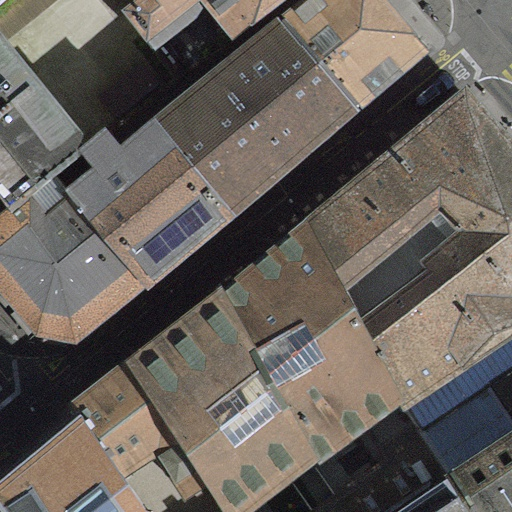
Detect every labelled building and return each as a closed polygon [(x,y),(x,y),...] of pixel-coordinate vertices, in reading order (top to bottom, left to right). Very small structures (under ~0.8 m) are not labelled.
[(267,17),(288,0),(151,0),(131,16),(142,30),(180,80),(221,47),(223,50),(267,17)] [(314,0),(284,24),(358,109),(390,82),(414,61),(425,52),(391,12),(381,0),(314,0)] [(235,64),(307,150),(358,109),(284,24),(235,64)] [(180,80),(142,30),(47,104),(87,154),(110,137),(180,80)] [(0,229),(57,178),(85,156),(87,154),(47,104),(0,46),(0,229)] [(156,125),(231,216),(307,150),(235,64),(222,76),(170,115),(156,125)] [(469,101),(310,228),(401,400),(405,406),(511,334),(511,150),(502,139),(469,101)] [(71,195),(147,285),(188,252),(231,216),(156,125),(122,153),(110,137),(87,154),(85,156),(99,171),(71,195)] [(57,178),(0,229),(0,309),(3,312),(38,353),(51,355),(69,356),(147,285),(71,195),(57,178)] [(310,228),(224,299),(315,462),(368,424),(401,400),(310,228)] [(224,299),(136,364),(231,511),(246,511),(315,462),(224,299)] [(511,334),(405,406),(420,427),(424,433),(493,386),(511,373),(511,334)] [(231,511),(136,364),(105,394),(73,420),(78,429),(142,511),(231,511)] [(511,415),(511,373),(493,386),(511,415)] [(511,440),(511,415),(493,386),(424,433),(453,479),(511,440)] [(315,462),(246,511),(322,511),(394,461),(387,448),(368,424),(315,462)] [(420,427),(387,448),(394,461),(322,511),(403,511),(453,479),(424,433),(420,427)] [(142,511),(78,429),(44,457),(0,486),(0,500),(7,511),(142,511)] [(511,511),(511,440),(453,479),(473,511),(511,511)] [(403,511),(473,511),(453,479),(403,511)]
